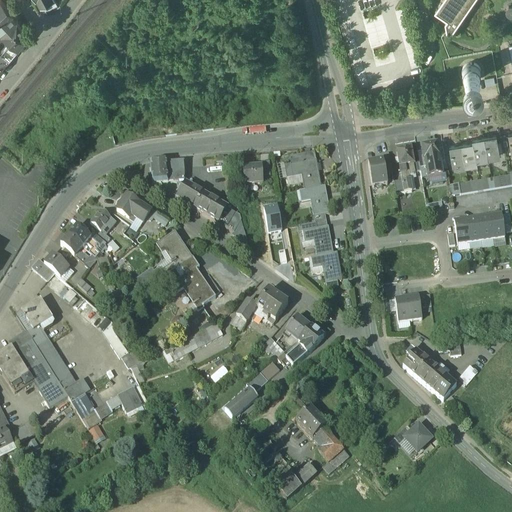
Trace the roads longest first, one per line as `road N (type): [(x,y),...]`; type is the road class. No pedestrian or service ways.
road 1 (residential): [(100,166),(372,340)]
road 2 (unclassified): [(344,131),(129,154),(100,166)]
road 3 (tertiary): [(511,484),(387,371),(372,340)]
road 4 (unclassified): [(100,166),(66,198),(0,302)]
road 5 (tertiary): [(511,111),(344,131)]
road 6 (tertiary): [(312,0),(344,131)]
